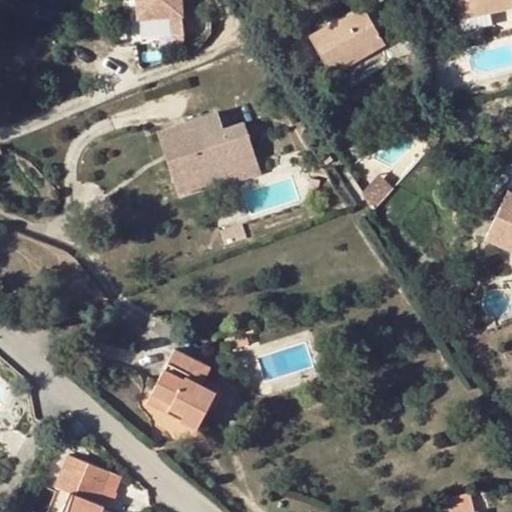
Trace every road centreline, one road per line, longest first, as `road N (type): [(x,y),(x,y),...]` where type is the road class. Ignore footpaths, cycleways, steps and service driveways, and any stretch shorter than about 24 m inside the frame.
road 1 (unknown): [(0,127),(203,53),(226,28),(219,0)]
road 2 (residential): [(0,334),(188,511)]
